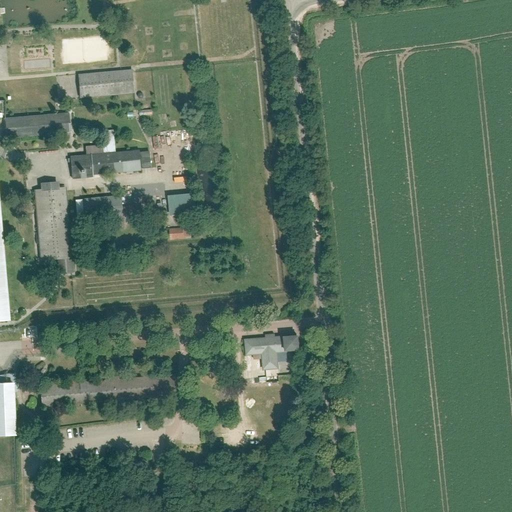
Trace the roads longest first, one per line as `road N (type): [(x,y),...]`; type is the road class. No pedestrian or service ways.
road 1 (unclassified): [(311,0),(284,3),(332,511)]
road 2 (unknown): [(198,330),(200,366),(172,434),(170,511)]
